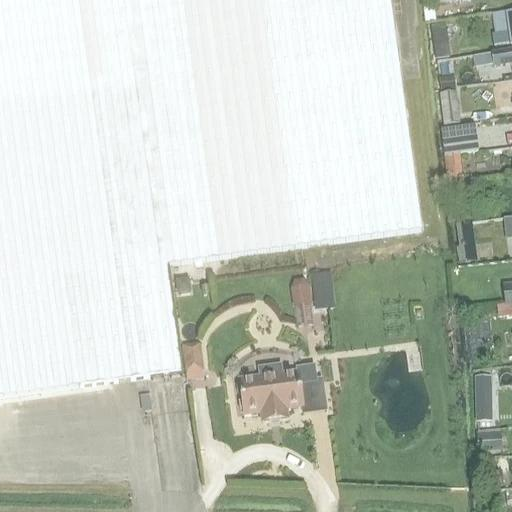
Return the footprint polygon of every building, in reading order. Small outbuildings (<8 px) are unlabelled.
[(0,0),(0,401),(108,386),(182,376),(167,269),(422,233),(396,55),(398,54),(396,35),(394,35),(388,0),(0,0)] [(446,48),(433,49),(434,60),(447,59),(446,48)] [(511,66),(511,50),(491,54),(494,69),(511,66)] [(455,79),(438,81),(439,95),(456,94),(455,79)] [(439,95),(443,128),(460,126),(456,94),(439,95)] [(475,127),(444,131),(448,159),(460,158),(460,156),(478,154),(475,127)] [(460,158),(448,159),(451,186),(464,184),(460,158)] [(466,230),(457,231),(459,250),(469,249),(466,230)] [(185,282),(170,284),(172,300),(187,298),(185,282)] [(295,283),(290,293),(292,311),(311,308),(308,290),(303,282),(295,283)] [(511,286),(502,287),(504,306),(511,305),(511,286)] [(511,306),(496,308),(497,322),(511,321),(511,306)] [(183,349),(187,380),(204,377),(199,346),(183,349)] [(297,372),(297,375),(282,377),(281,368),(258,371),(260,380),(239,383),(240,388),(237,388),(238,397),(241,397),(242,405),(239,405),(240,414),(243,414),(244,419),(261,417),(262,426),(288,422),(287,413),(303,411),(300,387),(316,385),(314,369),(297,372)] [(475,397),(491,397),(490,379),(474,380),(475,397)] [(499,435),(476,437),(478,456),(501,455),(499,435)] [(497,473),(482,474),(483,490),(498,488),(497,473)]
